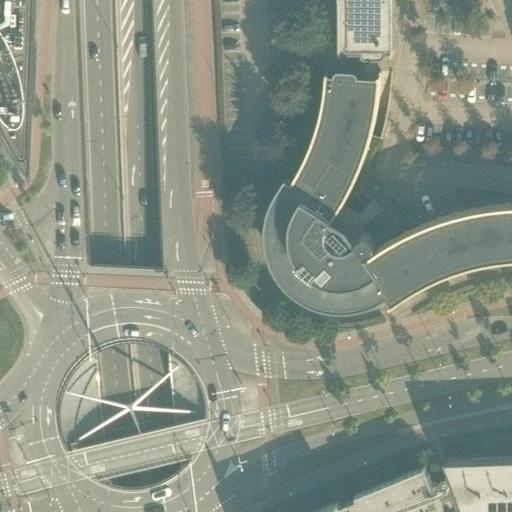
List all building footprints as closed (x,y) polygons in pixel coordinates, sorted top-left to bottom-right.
[(29,63),(29,62),(29,48),(30,35),(30,32),(25,32),(26,25),(26,20),(27,20),(27,19),(26,19),(26,13),(29,13),(29,0),(0,0),(0,134),(10,150),(23,167),(26,93),(28,93),(28,77),(29,63)] [(339,0),(340,4),(340,52),(341,52),(341,51),(361,51),(362,53),(364,55),(367,56),(380,56),(383,55),(385,53),(386,51),(392,51),(392,52),(393,52),(393,4),(393,0),(339,0)] [(327,69),(327,74),(325,95),(320,115),(314,135),(306,155),(296,173),(294,177),(293,178),(286,174),(278,187),(275,193),(272,199),(269,205),(267,212),(266,219),(266,225),(265,232),(266,239),(267,246),(269,252),(271,259),(274,265),(278,271),(282,277),(286,282),(291,287),(296,291),(302,295),(308,299),(314,301),(320,304),(327,306),(334,307),(341,307),(348,307),(354,306),(361,305),(368,303),(374,301),(380,298),(386,294),(391,301),(390,302),(391,303),(407,292),(425,281),(443,273),(462,266),(482,260),(502,257),(511,256),(511,202),(501,203),(479,206),(457,211),(435,218),(415,227),(395,237),(376,249),(374,246),(374,245),(375,244),(375,243),(375,242),(368,232),(367,232),(366,231),(365,231),(364,231),(361,226),(381,210),(372,200),(359,213),(341,202),(353,181),(362,159),(370,136),(375,115),(379,93),(381,71),(379,71),(379,73),(360,71),(360,70),(359,69),(359,68),(358,67),(357,67),(356,66),(354,65),(340,65),(339,65),(338,65),(336,66),(335,67),(335,68),(335,69),(334,70),(329,70),(329,69),(327,69)] [(511,461),(450,464),(447,457),(445,458),(465,511),(468,511),(467,510),(492,509),(493,509),(511,508),(511,461)] [(443,511),(424,465),(355,494),(356,497),(339,504),(338,501),(310,511),(443,511)]
